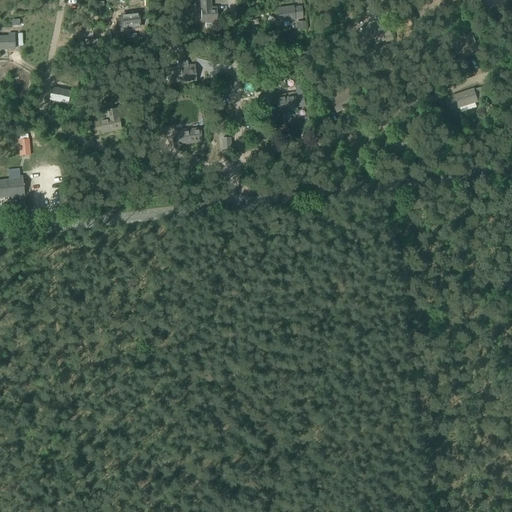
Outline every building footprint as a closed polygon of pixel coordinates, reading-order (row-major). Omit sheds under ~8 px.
[(201,0),(201,8),(200,22),(218,21),(216,8),(211,8),(210,0),(201,0)] [(277,8),(279,22),(303,19),(301,4),(277,8)] [(139,27),(137,14),(122,15),(123,28),(139,27)] [(368,25),(371,38),(390,34),(387,21),(368,25)] [(9,36),(0,36),(0,49),(15,49),(14,34),(9,34),(9,36)] [(467,41),(454,46),(460,59),(479,50),(472,35),(466,37),(467,41)] [(189,69),(176,70),(175,69),(167,70),(168,80),(176,79),(176,82),(196,81),(195,69),(194,65),(189,66),(189,69)] [(49,99),(68,103),(70,91),(52,87),(49,99)] [(330,98),(337,112),(356,102),(348,88),(330,98)] [(455,98),(452,98),(453,102),(452,102),(453,104),(454,104),(455,107),(458,106),(458,108),(478,101),(477,99),(483,97),(480,88),(478,88),(455,96),(455,98)] [(275,96),(276,101),(278,111),(296,108),(296,105),(304,104),(302,94),(286,97),(285,94),(275,96)] [(124,116),(123,108),(117,110),(116,109),(106,111),(108,119),(94,121),(95,126),(100,125),(101,132),(121,128),(118,117),(124,116)] [(172,133),(174,144),(182,143),(182,144),(201,141),(200,127),(180,130),(180,132),(172,133)] [(407,144),(410,143),(409,136),(386,141),(388,153),(408,148),(407,144)] [(221,138),(222,149),(229,149),(229,146),(232,145),(231,137),(221,138)] [(28,139),(17,140),(19,156),(30,155),(28,139)] [(0,181),(0,197),(24,195),(22,179),(0,181)]
